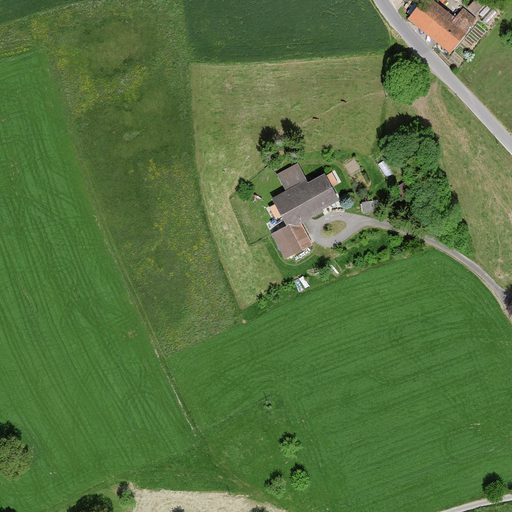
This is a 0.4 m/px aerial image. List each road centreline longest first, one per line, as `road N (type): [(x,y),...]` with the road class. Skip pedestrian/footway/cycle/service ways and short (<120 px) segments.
road 1 (unclassified): [(379,0),(511,148)]
road 2 (unknown): [(355,245),(387,234),(425,238),(511,294)]
